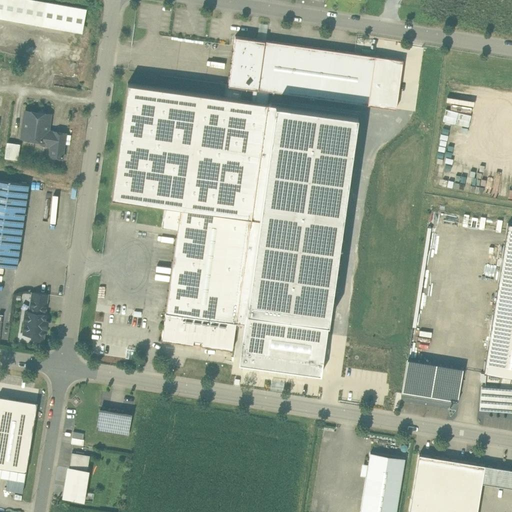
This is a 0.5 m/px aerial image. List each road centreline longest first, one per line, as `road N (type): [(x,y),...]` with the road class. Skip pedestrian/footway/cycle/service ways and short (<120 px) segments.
road 1 (unclassified): [(64,367),(511,441)]
road 2 (residential): [(64,367),(117,0)]
road 3 (residential): [(224,0),(511,46)]
road 4 (unclassified): [(40,511),(64,367)]
